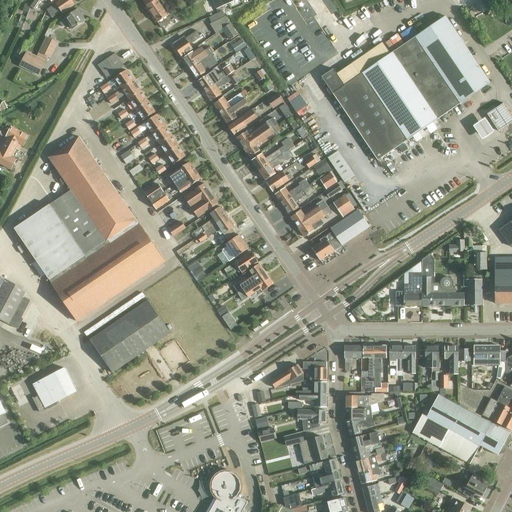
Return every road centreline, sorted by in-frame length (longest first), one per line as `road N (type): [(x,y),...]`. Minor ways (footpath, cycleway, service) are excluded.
road 1 (unknown): [(2,235),(69,338),(170,261),(161,230),(70,102)]
road 2 (tertiary): [(0,489),(157,413),(323,312)]
road 3 (residential): [(323,312),(119,15)]
road 4 (residential): [(0,241),(119,15)]
road 5 (tertiary): [(323,312),(511,179)]
road 6 (residential): [(340,330),(334,420),(360,511)]
road 7 (residential): [(511,330),(340,330)]
